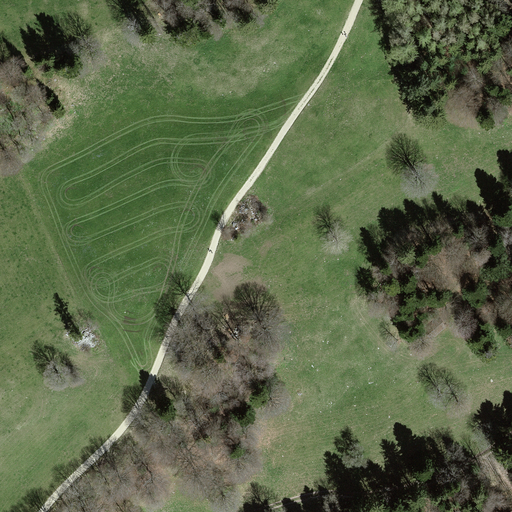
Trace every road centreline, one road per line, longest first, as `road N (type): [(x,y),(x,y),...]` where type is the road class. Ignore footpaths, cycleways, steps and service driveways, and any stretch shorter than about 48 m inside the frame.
road 1 (track): [(356,0),(321,83),(239,201),(142,409),(48,511)]
road 2 (track): [(261,511),(305,494),(434,499)]
